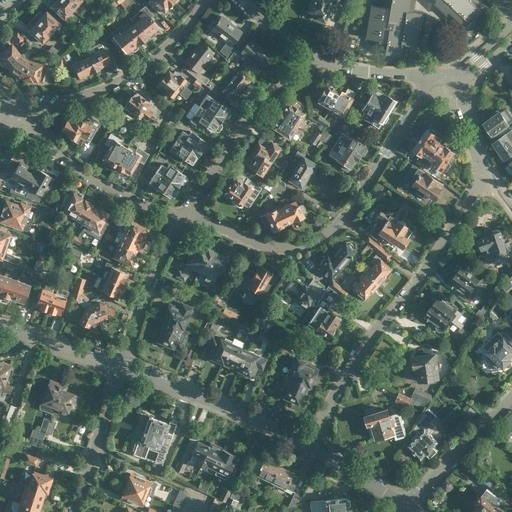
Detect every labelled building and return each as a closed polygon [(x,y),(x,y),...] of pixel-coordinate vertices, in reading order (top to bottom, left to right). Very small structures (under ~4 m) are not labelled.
[(73,10),(62,0),(50,0),(54,3),(50,6),(64,19),(73,10)] [(62,0),(73,10),(82,0),(81,0),(62,0)] [(148,3),(155,10),(160,14),(162,11),(165,13),(173,3),(169,0),(149,0),(150,1),(148,3)] [(316,0),(310,14),(310,16),(316,19),(319,18),(326,22),(330,14),(334,16),(341,0),(316,0)] [(393,0),(392,9),(372,5),(367,38),(381,41),(381,43),(402,46),(403,44),(417,47),(422,14),(409,11),(410,0),(437,0),(438,1),(435,4),(448,15),(454,8),(457,10),(467,0),(393,0)] [(136,22),(150,39),(155,35),(155,32),(154,31),(158,28),(150,18),(153,15),(151,13),(145,6),(132,17),(136,21),(136,22)] [(160,14),(155,10),(151,13),(153,15),(155,18),(160,14)] [(39,12),(33,18),(51,34),(60,24),(46,11),(43,15),(39,12)] [(227,60),(243,39),(239,36),(241,33),(222,17),(211,30),(229,44),(226,48),(230,51),(225,58),(227,60)] [(51,34),(33,18),(28,23),(32,27),(28,31),(43,43),(51,34)] [(91,23),(95,27),(100,22),(96,19),(91,23)] [(137,45),(142,41),(143,42),(146,42),(150,39),(136,22),(136,21),(130,25),(128,23),(123,27),(137,45)] [(137,45),(123,27),(117,32),(118,32),(111,38),(116,45),(119,43),(127,54),(131,50),(132,51),(135,51),(138,49),(138,47),(137,45)] [(19,44),(24,40),(18,31),(13,34),(19,44)] [(243,39),(227,60),(231,62),(236,56),(239,58),(242,54),(260,68),(270,55),(250,40),(248,43),(243,39)] [(6,66),(20,55),(12,44),(11,45),(7,40),(2,44),(6,49),(0,54),(0,58),(1,60),(0,61),(1,61),(0,64),(3,67),(5,67),(6,66)] [(104,42),(85,52),(88,56),(96,71),(112,62),(107,52),(109,51),(104,42)] [(206,86),(211,80),(203,74),(206,71),(202,68),(213,53),(200,43),(185,62),(190,66),(186,71),(197,79),(202,83),(206,86)] [(115,52),(118,57),(124,53),(121,48),(115,52)] [(48,54),(55,59),(59,54),(52,49),(48,54)] [(62,58),(64,62),(70,59),(67,53),(62,58)] [(24,78),(29,61),(21,55),(20,55),(6,66),(10,72),(18,77),(24,78)] [(70,65),(69,67),(71,70),(72,71),(73,71),(75,70),(80,79),(96,71),(88,56),(78,61),(77,59),(71,62),(72,64),(70,65)] [(61,71),(66,68),(61,60),(56,62),(61,71)] [(38,81),(43,82),(47,69),(41,68),(42,65),(29,61),(24,78),(24,79),(25,80),(26,81),(29,82),(31,81),(32,82),(32,81),(37,82),(38,81)] [(172,73),(169,71),(159,83),(160,84),(157,87),(165,93),(166,92),(173,98),(178,92),(179,93),(179,94),(186,99),(192,92),(186,87),(185,88),(189,82),(175,71),(172,73)] [(234,101),(250,81),(237,71),(225,86),(221,83),(218,86),(211,80),(206,86),(210,89),(218,96),(222,91),(234,101)] [(197,89),(202,83),(197,79),(192,84),(197,89)] [(334,101),(340,91),(327,84),(325,88),(320,85),(315,94),(320,97),(317,102),(324,105),(323,107),(329,111),(334,101)] [(344,94),(340,91),(334,101),(329,111),(335,114),(336,112),(343,116),(355,93),(347,88),(344,94)] [(215,100),(218,96),(210,89),(207,95),(199,106),(221,120),(223,117),(225,119),(228,119),(231,114),(231,111),(228,110),(229,109),(215,100)] [(384,99),(380,96),(383,93),(376,89),(374,92),(373,92),(365,103),(364,102),(362,103),(361,105),(361,107),(363,108),(361,110),(365,112),(361,117),(370,122),(384,99)] [(161,112),(137,92),(135,94),(134,94),(132,97),(131,96),(126,103),(127,104),(124,108),(131,113),(132,112),(140,118),(141,116),(146,120),(150,115),(156,119),(161,112)] [(386,96),(384,99),(370,122),(378,128),(381,122),(383,123),(385,123),(388,118),(387,116),(386,115),(390,108),(394,110),(398,104),(394,102),(395,101),(386,96)] [(303,106),(295,101),(291,106),(287,103),(279,115),(299,127),(302,130),(306,123),(303,121),(302,122),(300,121),(304,114),(300,111),(303,106)] [(221,120),(199,106),(189,120),(196,125),(198,121),(214,131),(214,130),(217,132),(219,131),(222,127),(222,124),(219,123),(221,120)] [(493,136),(511,123),(511,124),(511,115),(506,108),(501,112),(501,111),(499,112),(499,111),(496,111),(492,113),(492,116),(493,117),(484,123),(493,136)] [(175,123),(179,119),(170,112),(166,116),(171,120),(175,123)] [(299,127),(279,115),(276,120),(272,117),(267,124),(289,138),(293,132),(295,133),(299,127)] [(348,115),(344,121),(349,124),(353,118),(348,115)] [(92,125),(77,117),(73,118),(71,122),(67,120),(66,121),(65,121),(63,122),(61,125),(62,128),(61,129),(69,133),(68,136),(75,140),(74,142),(81,145),(84,139),(85,140),(88,134),(88,133),(89,132),(93,134),(96,128),(92,125)] [(106,135),(112,123),(106,119),(99,130),(106,135)] [(175,123),(171,120),(166,127),(171,131),(175,123)] [(503,159),(511,152),(511,128),(493,143),(499,151),(498,152),(497,155),(500,159),(503,159)] [(434,151),(439,143),(440,142),(438,140),(440,138),(436,135),(436,133),(431,129),(428,130),(414,149),(422,154),(419,159),(416,163),(421,167),(423,162),(427,165),(431,158),(432,159),(437,153),(434,151)] [(357,130),(355,134),(362,139),(365,135),(357,130)] [(149,137),(138,131),(133,140),(138,143),(140,139),(146,142),(149,137)] [(182,131),(177,138),(199,153),(201,150),(205,152),(210,145),(206,143),(207,142),(191,131),(188,135),(182,131)] [(318,140),(322,134),(316,131),(312,136),(318,140)] [(322,134),(318,140),(325,145),(332,136),(326,131),(323,135),(322,134)] [(114,171),(127,148),(120,144),(121,141),(121,139),(110,133),(104,144),(109,147),(102,158),(108,162),(106,166),(114,171)] [(335,144),(357,157),(359,154),(362,156),(365,156),(367,151),(367,149),(364,147),(342,133),(335,144)] [(320,151),(325,145),(318,140),(312,136),(309,141),(315,145),(314,146),(320,151)] [(197,156),(199,153),(177,138),(172,146),(169,151),(175,155),(176,153),(183,158),(180,163),(185,166),(188,161),(192,164),(193,163),(195,164),(199,158),(197,156)] [(158,149),(162,144),(157,141),(153,146),(158,149)] [(254,151),(271,163),(281,148),(272,142),(270,146),(266,143),(263,147),(259,143),(254,151)] [(423,162),(421,167),(431,174),(432,172),(437,175),(441,170),(442,170),(442,169),(445,171),(448,171),(451,166),(450,164),(448,162),(454,153),(439,143),(434,151),(437,153),(432,159),(431,158),(427,165),(423,162)] [(351,168),(357,157),(335,144),(329,155),(343,164),(341,167),(341,169),(346,172),(348,171),(350,168),(351,168)] [(150,151),(138,145),(135,150),(128,145),(127,148),(114,171),(122,175),(124,171),(130,174),(141,155),(146,158),(150,151)] [(402,146),(399,151),(405,156),(408,151),(402,146)] [(302,159),(301,160),(289,180),(301,187),(306,179),(309,178),(311,175),(310,172),(315,164),(303,157),(307,152),(299,147),(294,154),(302,159)] [(271,163),(254,151),(249,158),(247,157),(243,163),(262,177),(271,163)] [(284,160),(280,167),(284,170),(289,163),(284,160)] [(442,184),(409,162),(405,168),(410,171),(407,176),(417,183),(415,185),(420,187),(416,193),(426,200),(430,195),(435,198),(441,189),(440,188),(442,184)] [(25,199),(30,190),(33,183),(32,182),(35,176),(33,175),(26,171),(28,167),(20,163),(12,176),(17,178),(15,181),(24,186),(24,187),(18,197),(25,199)] [(169,164),(168,165),(166,168),(161,164),(156,172),(177,186),(179,183),(183,185),(187,179),(184,176),(185,175),(169,164)] [(145,180),(152,169),(148,166),(141,177),(145,180)] [(43,197),(48,188),(44,186),(50,176),(37,169),(33,175),(35,176),(32,182),(33,183),(30,190),(25,199),(31,201),(33,197),(32,197),(35,192),(43,197)] [(177,186),(156,172),(149,182),(155,186),(154,186),(170,197),(171,196),(175,198),(179,191),(175,189),(177,186)] [(276,183),(286,188),(289,182),(280,177),(276,183)] [(261,189),(248,179),(244,184),(236,178),(231,185),(230,186),(228,186),(227,186),(225,190),(225,193),(225,194),(233,199),(232,201),(232,202),(239,207),(240,207),(242,204),(248,207),(261,189)] [(270,192),(274,186),(265,180),(261,186),(264,188),(269,192),(270,192)] [(285,189),(286,188),(276,183),(274,186),(270,192),(275,195),(277,192),(282,194),(285,189)] [(269,192),(264,188),(260,193),(261,195),(262,195),(261,198),(263,200),(269,192)] [(66,192),(61,209),(64,211),(71,215),(67,221),(72,224),(76,218),(75,217),(85,200),(81,198),(82,196),(81,194),(77,192),(75,192),(71,193),(70,195),(66,192)] [(85,200),(75,217),(76,218),(86,224),(96,207),(92,205),(93,203),(92,201),(88,198),(87,199),(85,201),(85,200)] [(19,205),(5,200),(4,202),(2,203),(1,206),(2,209),(2,210),(26,219),(32,221),(36,207),(20,202),(19,205)] [(297,205),(295,200),(290,203),(290,202),(279,207),(283,214),(284,214),(288,223),(293,221),(295,220),(297,221),(302,219),(302,217),(304,216),(303,215),(307,213),(304,205),(301,204),(297,205)] [(60,203),(55,201),(52,209),(58,211),(60,203)] [(100,237),(106,227),(101,225),(107,214),(108,212),(108,210),(103,207),(101,208),(100,210),(96,207),(86,224),(84,228),(89,230),(91,227),(97,231),(96,234),(100,237)] [(264,215),(261,216),(265,226),(270,224),(273,231),(275,230),(276,231),(281,229),(282,227),(283,226),(288,223),(284,214),(283,214),(279,207),(264,214),(264,215)] [(32,221),(26,219),(2,210),(1,212),(0,212),(0,221),(28,231),(32,221)] [(368,236),(377,244),(379,246),(384,240),(389,244),(391,241),(401,247),(412,232),(405,227),(406,226),(405,224),(402,221),(399,221),(398,223),(390,217),(389,218),(379,212),(373,221),(377,223),(374,228),(372,226),(366,235),(368,236)] [(120,218),(114,216),(109,226),(115,228),(120,218)] [(124,232),(142,240),(144,236),(146,237),(148,236),(150,232),(150,230),(147,229),(148,229),(130,220),(124,232)] [(11,234),(0,229),(0,244),(6,246),(11,234)] [(497,230),(492,232),(491,234),(489,234),(489,235),(478,239),(478,241),(476,242),(476,243),(476,247),(479,250),(481,249),(482,251),(483,250),(484,253),(481,254),(477,259),(486,267),(490,265),(490,263),(496,261),(497,263),(501,262),(503,261),(504,259),(505,257),(504,255),(509,253),(508,251),(511,250),(509,242),(505,244),(501,230),(499,231),(497,230)] [(142,240),(124,232),(119,244),(137,252),(139,248),(140,249),(143,248),(145,244),(144,242),(142,241),(142,240)] [(373,248),(377,244),(368,236),(364,242),(367,245),(361,252),(366,257),(373,248)] [(191,268),(199,272),(212,250),(204,245),(203,245),(198,242),(195,248),(192,247),(188,254),(190,256),(185,264),(186,265),(182,272),(179,270),(176,275),(184,280),(191,268)] [(345,243),(331,259),(342,269),(351,259),(350,257),(355,252),(353,250),(354,248),(354,246),(351,244),(347,245),(345,243)] [(18,265),(21,258),(4,252),(6,246),(0,244),(0,258),(2,259),(18,265)] [(137,252),(119,244),(113,256),(131,265),(131,264),(133,265),(135,264),(137,260),(137,258),(135,257),(137,252)] [(391,255),(379,246),(377,244),(373,248),(387,260),(391,255)] [(72,248),(69,256),(75,258),(79,259),(82,251),(72,248)] [(101,250),(99,255),(98,255),(108,260),(111,254),(101,250)] [(219,254),(212,250),(199,272),(206,276),(202,283),(216,291),(221,284),(216,281),(215,281),(212,279),(217,271),(219,273),(223,265),(221,264),(224,258),(219,255),(219,254)] [(333,281),(329,286),(335,291),(339,286),(334,282),(338,277),(336,274),(338,274),(342,269),(331,259),(327,255),(317,266),(333,281)] [(75,258),(69,256),(66,264),(72,266),(75,258)] [(362,270),(379,286),(384,281),(383,279),(391,269),(376,256),(371,261),(375,264),(371,268),(367,265),(362,270)] [(107,262),(100,276),(106,279),(124,287),(128,279),(126,278),(128,274),(114,268),(115,266),(107,262)] [(43,263),(43,264),(41,270),(47,272),(50,265),(43,263)] [(483,278),(483,277),(483,274),(481,272),(477,274),(464,263),(457,273),(483,293),(486,289),(480,284),(484,279),(483,278)] [(265,293),(266,292),(271,284),(267,282),(272,273),(260,266),(252,279),(246,275),(243,280),(265,293)] [(375,291),(379,286),(362,270),(357,276),(361,280),(357,284),(354,281),(349,286),(365,300),(373,291),(375,291)] [(483,293),(457,273),(449,282),(468,296),(472,291),(475,294),(476,293),(480,296),(483,293)] [(10,299),(11,298),(17,280),(5,276),(0,289),(0,293),(4,295),(3,299),(9,301),(10,299)] [(83,287),(84,288),(87,279),(77,277),(75,285),(83,287)] [(124,287),(106,279),(101,291),(117,298),(119,294),(121,295),(124,287)] [(294,302),(309,312),(310,312),(311,311),(320,297),(327,288),(313,279),(307,288),(305,286),(294,302)] [(17,280),(11,298),(13,301),(15,301),(19,301),(23,302),(30,285),(17,280)] [(179,288),(181,284),(175,280),(173,285),(179,288)] [(508,292),(511,289),(506,283),(503,288),(508,292)] [(47,311),(54,293),(53,292),(54,290),(52,287),(47,285),(44,286),(43,289),(42,289),(37,304),(36,305),(40,307),(39,309),(41,309),(42,311),(44,312),(46,311),(47,311)] [(98,320),(92,302),(83,294),(84,288),(83,287),(75,285),(71,302),(79,304),(79,303),(82,307),(85,305),(86,306),(78,322),(81,324),(82,326),(85,327),(86,326),(88,327),(90,323),(98,320)] [(312,316),(310,319),(307,323),(328,337),(328,336),(332,335),(334,332),(333,329),(334,328),(334,327),(339,319),(327,311),(332,304),(338,294),(335,291),(329,286),(328,286),(329,286),(327,288),(320,297),(311,311),(310,312),(309,312),(310,313),(309,314),(312,316)] [(335,291),(338,294),(344,298),(348,293),(339,286),(335,291)] [(66,297),(68,293),(63,291),(61,295),(54,293),(47,311),(48,311),(49,313),(52,315),(54,313),(55,314),(56,313),(60,315),(61,314),(60,313),(66,297)] [(439,296),(432,306),(458,325),(460,323),(454,318),(459,311),(454,308),(454,304),(451,302),(447,302),(439,296)] [(92,302),(98,320),(107,316),(111,318),(115,309),(103,304),(105,299),(101,297),(91,301),(92,302)] [(163,319),(167,321),(181,328),(190,308),(182,305),(179,313),(169,309),(163,319)] [(440,331),(445,331),(452,321),(450,320),(432,306),(425,315),(436,324),(437,329),(440,331)] [(266,309),(263,316),(273,321),(276,314),(266,309)] [(480,320),(490,330),(500,319),(490,310),(480,320)] [(273,321),(263,316),(262,316),(258,324),(270,329),(273,321)] [(181,328),(167,321),(158,340),(175,348),(176,347),(181,349),(186,339),(184,338),(188,331),(181,328)] [(255,329),(258,330),(267,334),(268,334),(270,329),(258,324),(255,329)] [(462,341),(465,337),(468,333),(458,326),(454,330),(459,334),(457,336),(459,338),(458,339),(462,341)] [(222,364),(233,341),(226,338),(225,339),(207,331),(203,341),(207,343),(207,344),(212,347),(207,357),(222,364)] [(495,344),(490,349),(487,352),(496,360),(492,364),(498,371),(503,366),(506,370),(511,363),(511,345),(498,331),(492,337),(497,341),(494,344),(495,344)] [(233,341),(222,364),(224,364),(236,370),(237,370),(247,349),(242,347),(244,342),(234,337),(233,341)] [(292,345),(281,340),(278,347),(289,352),(292,345)] [(190,349),(187,356),(193,359),(196,351),(190,349)] [(254,352),(248,349),(248,350),(247,349),(237,370),(252,377),(257,367),(262,370),(263,369),(266,370),(273,356),(267,353),(264,354),(263,357),(254,353),(254,352)] [(418,381),(439,378),(436,353),(414,357),(416,369),(418,369),(419,373),(414,374),(415,378),(417,379),(418,381)] [(305,361),(296,357),(286,377),(308,387),(309,386),(310,387),(318,370),(304,363),(305,361)] [(0,389),(10,393),(12,387),(4,384),(7,375),(9,376),(11,375),(12,373),(13,371),(11,368),(10,368),(10,366),(0,362),(0,389)] [(285,383),(278,380),(273,391),(280,394),(279,396),(298,404),(302,396),(305,394),(308,387),(286,377),(286,378),(287,378),(285,383)] [(53,414),(63,385),(50,380),(50,385),(48,384),(44,394),(43,394),(42,394),(41,394),(40,396),(40,398),(41,399),(41,400),(42,400),(42,401),(41,404),(40,404),(39,406),(40,407),(39,409),(53,414)] [(53,414),(52,415),(58,417),(59,413),(67,416),(72,404),(76,405),(79,396),(75,395),(75,394),(65,391),(67,386),(63,385),(55,408),(53,414)] [(416,399),(422,402),(426,404),(430,394),(416,387),(411,397),(416,399)] [(409,405),(412,399),(399,393),(396,400),(409,406),(409,405)] [(412,399),(409,405),(413,407),(414,404),(420,406),(422,402),(416,399),(415,400),(412,399)] [(478,410),(472,404),(464,412),(469,418),(478,410)] [(4,423),(12,426),(18,408),(11,405),(4,423)] [(377,413),(375,407),(365,410),(367,416),(366,416),(364,420),(365,424),(369,425),(371,430),(369,430),(372,440),(394,433),(396,440),(405,438),(407,434),(401,416),(397,414),(391,416),(389,409),(377,413)] [(430,458),(437,451),(433,447),(438,442),(431,435),(438,428),(432,422),(438,416),(428,407),(414,429),(418,433),(413,438),(414,440),(408,446),(421,459),(426,454),(430,458)] [(162,464),(177,424),(171,422),(170,424),(149,416),(140,443),(138,442),(134,454),(162,464)] [(45,434),(46,434),(51,420),(45,417),(40,432),(45,434)] [(31,436),(43,440),(45,434),(40,432),(33,430),(31,436)] [(41,448),(43,440),(31,436),(28,444),(41,448)] [(188,460),(186,464),(190,466),(193,467),(195,463),(200,466),(204,460),(202,459),(208,446),(197,441),(191,454),(192,455),(189,460),(188,460)] [(210,442),(208,446),(202,459),(204,460),(200,466),(207,469),(208,467),(216,471),(221,461),(218,459),(223,449),(210,442)] [(234,469),(239,457),(223,449),(218,459),(221,461),(216,471),(215,474),(226,479),(228,476),(232,468),(234,469)] [(36,466),(39,458),(26,454),(24,462),(36,466)] [(403,457),(398,455),(394,461),(398,464),(403,457)] [(271,481),(279,466),(263,458),(263,460),(258,458),(255,464),(254,463),(251,471),(271,481)] [(186,464),(179,460),(175,469),(182,473),(186,464)] [(0,477),(3,479),(4,478),(8,464),(1,461),(0,463),(0,477)] [(279,466),(271,481),(286,488),(293,492),(296,486),(293,484),(297,476),(293,474),(294,473),(279,466)] [(243,484),(249,470),(243,467),(237,481),(243,484)] [(475,468),(472,473),(482,480),(485,476),(475,468)] [(47,493),(54,473),(46,470),(44,475),(34,472),(31,480),(22,477),(20,484),(20,485),(25,486),(47,493)] [(129,476),(125,485),(137,490),(147,494),(151,484),(150,484),(152,482),(130,473),(130,476),(129,476)] [(206,493),(209,486),(200,482),(197,489),(206,493)] [(47,494),(47,493),(25,486),(20,485),(20,484),(19,484),(16,493),(24,495),(21,504),(39,510),(43,498),(46,498),(46,497),(46,496),(47,494)] [(147,494),(125,485),(122,495),(121,498),(142,506),(143,504),(144,501),(146,502),(149,495),(147,494)] [(500,498),(502,500),(506,494),(496,487),(492,493),(487,489),(482,496),(481,495),(476,503),(479,505),(473,511),(501,511),(502,510),(497,506),(500,503),(498,502),(500,498)] [(219,499),(226,503),(232,491),(224,488),(219,499)] [(240,511),(241,509),(236,507),(239,501),(237,501),(241,494),(233,490),(230,497),(227,503),(224,509),(223,511),(226,511),(240,511)] [(294,493),(289,506),(294,508),(300,495),(294,493)] [(212,503),(224,509),(227,503),(226,503),(215,498),(212,503)] [(348,507),(350,505),(349,501),(347,499),(346,499),(346,498),(325,500),(325,501),(311,502),(311,511),(347,511),(347,507),(348,507)] [(38,511),(39,510),(21,504),(15,502),(13,501),(11,507),(13,508),(11,511),(38,511)] [(217,511),(222,511),(223,511),(224,509),(212,503),(210,509),(217,511)]
